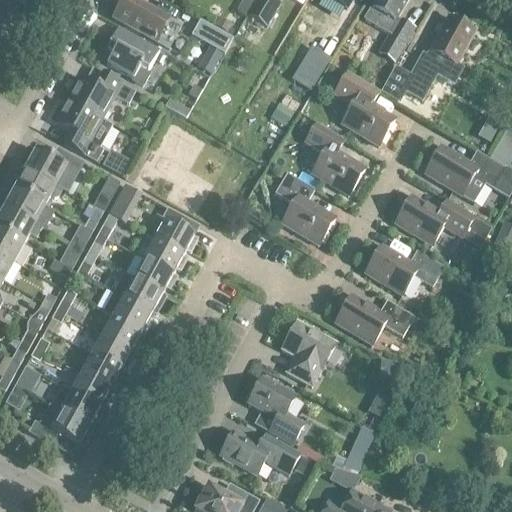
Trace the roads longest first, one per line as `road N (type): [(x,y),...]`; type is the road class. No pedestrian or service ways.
road 1 (residential): [(70,502),(162,333),(179,340),(223,255),(282,285)]
road 2 (residential): [(161,511),(282,285)]
road 3 (residential): [(282,285),(311,294),(332,281),(419,133)]
road 4 (residential): [(0,133),(9,138),(84,0)]
